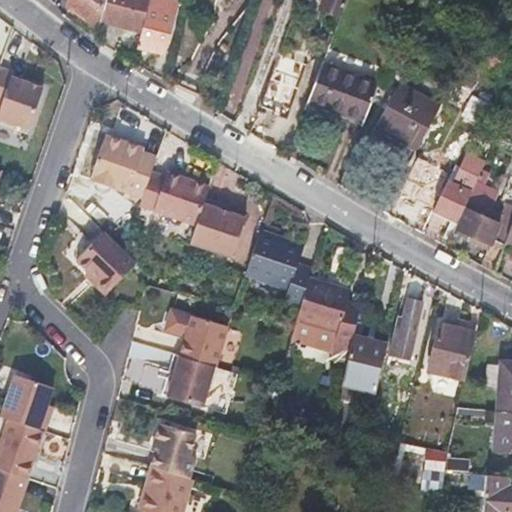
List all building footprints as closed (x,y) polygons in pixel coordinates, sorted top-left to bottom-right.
[(101,21),(106,0),(67,0),(66,4),(99,28),(101,21)] [(148,0),(106,0),(101,21),(140,33),(148,2),(148,0)] [(156,3),(148,2),(140,33),(137,47),(164,52),(169,26),(153,23),(156,3)] [(435,37),(438,30),(442,23),(413,8),(406,22),(435,37)] [(498,66),(504,55),(509,44),(495,37),(483,59),(498,66)] [(342,115),(353,120),(363,124),(377,86),(322,63),(304,112),(338,127),(342,115)] [(13,71),(0,66),(0,118),(27,128),(41,87),(10,77),(13,71)] [(442,102),(416,91),(391,81),(367,140),(411,158),(442,102)] [(103,136),(88,180),(93,182),(91,187),(94,192),(102,195),(108,193),(110,188),(140,199),(149,173),(154,158),(126,148),(128,145),(103,136)] [(460,219),(464,209),(476,183),(485,164),(470,157),(458,182),(451,179),(436,207),(460,219)] [(450,175),(434,167),(418,158),(401,191),(434,207),(450,175)] [(202,199),(206,188),(164,173),(163,178),(149,173),(140,199),(137,206),(193,225),(202,199)] [(499,232),(509,236),(511,228),(511,206),(508,205),(501,223),(489,218),(499,193),(476,183),(464,209),(466,210),(458,230),(493,245),(499,232)] [(218,205),(202,199),(193,225),(187,243),(228,257),(241,218),(216,209),(218,205)] [(281,302),(300,308),(308,280),(311,272),(295,267),(299,252),(273,243),(275,239),(256,232),(241,276),(285,289),(281,302)] [(134,265),(102,233),(75,262),(96,282),(93,285),(104,296),(134,265)] [(301,247),(275,239),(273,243),(299,252),(301,247)] [(334,341),(353,346),(356,335),(363,307),(347,303),(349,296),(323,290),(324,285),(308,280),(300,308),(296,324),(336,334),(334,341)] [(350,291),(324,285),(323,290),(349,296),(350,291)] [(230,311),(193,300),(179,356),(213,366),(214,367),(230,311)] [(397,355),(405,357),(413,359),(426,303),(411,300),(397,355)] [(477,335),(460,330),(444,326),(432,370),(465,379),(477,335)] [(379,391),(384,367),(390,343),(356,335),(353,346),(345,382),(379,391)] [(213,366),(179,356),(163,412),(197,422),(213,366)] [(511,363),(503,363),(498,409),(511,410),(511,363)] [(47,405),(52,388),(13,375),(0,416),(0,417),(8,420),(42,432),(43,432),(49,416),(43,415),(47,405)] [(43,415),(49,416),(52,407),(47,405),(43,415)] [(511,410),(498,409),(494,449),(511,449),(511,410)] [(0,442),(0,470),(26,479),(42,432),(8,420),(0,442)] [(195,434),(159,424),(153,445),(157,446),(150,468),(188,480),(195,458),(189,456),(195,434)] [(150,468),(137,511),(140,511),(182,511),(192,481),(188,480),(150,468)] [(0,511),(16,511),(27,480),(26,479),(0,470),(0,511)] [(511,511),(511,510),(511,474),(485,473),(482,511),(511,511)]
